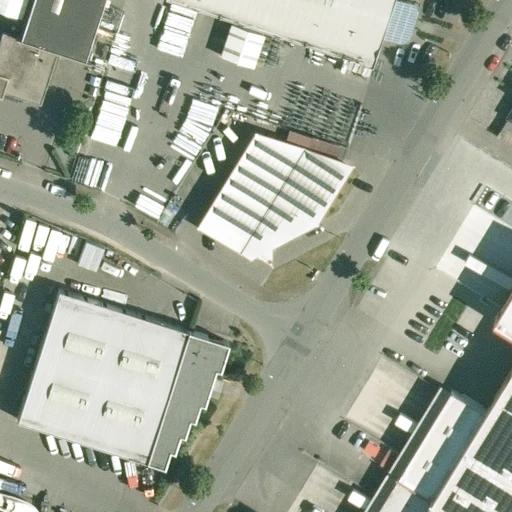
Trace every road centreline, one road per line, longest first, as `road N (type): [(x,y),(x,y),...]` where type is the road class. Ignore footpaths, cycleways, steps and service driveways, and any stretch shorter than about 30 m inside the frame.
road 1 (residential): [(511,13),(307,331)]
road 2 (unclassified): [(307,331),(85,211),(0,180)]
road 3 (residential): [(307,331),(198,511)]
